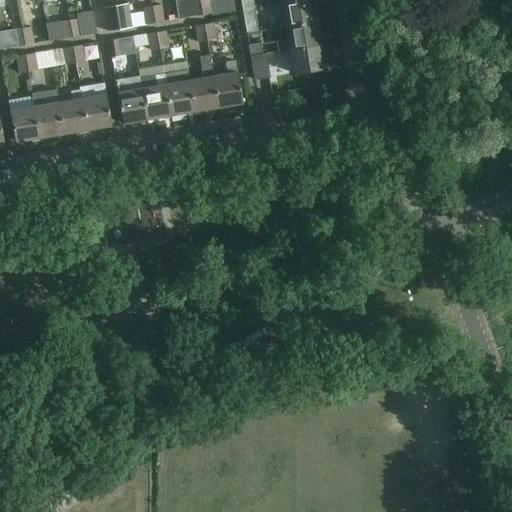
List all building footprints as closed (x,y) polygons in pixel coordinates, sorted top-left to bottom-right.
[(174,0),(178,19),(189,17),(186,0),(174,0)] [(202,15),(199,0),(190,0),(194,17),(202,15)] [(208,0),(199,0),(202,15),(211,13),(208,0)] [(254,8),(253,0),(240,0),(242,10),(254,8)] [(316,22),(312,0),(302,0),(276,4),(280,28),(286,27),(316,22)] [(104,9),(108,31),(133,27),(129,4),(104,9)] [(160,4),(152,6),(154,23),(163,21),(160,4)] [(154,23),(152,6),(143,7),(146,24),(154,23)] [(258,31),(254,8),(242,10),(246,33),(258,31)] [(76,14),(76,12),(68,13),(69,21),(68,21),(71,38),(96,33),(93,11),(76,14)] [(230,35),(242,32),(239,19),(227,22),(230,35)] [(71,38),(68,21),(47,24),(50,41),(71,38)] [(211,22),(203,23),(206,40),(214,38),(211,22)] [(320,45),(316,22),(286,27),(288,39),(276,41),(278,52),(290,50),(320,45)] [(206,40),(203,23),(195,24),(198,41),(206,40)] [(31,27),(21,29),(24,45),(34,44),(31,27)] [(24,45),(21,29),(13,30),(16,47),(24,45)] [(164,30),(155,31),(158,49),(167,47),(164,30)] [(158,49),(155,31),(146,33),(149,50),(158,49)] [(123,58),(144,56),(143,47),(131,48),(129,33),(121,34),(123,58)] [(110,57),(118,55),(115,38),(107,40),(110,57)] [(81,44),(72,46),(75,63),(84,62),(81,44)] [(260,44),(248,46),(250,57),(262,55),(260,44)] [(324,70),(320,45),(290,50),(294,75),(324,70)] [(75,63),(72,46),(64,47),(67,64),(75,63)] [(33,53),(26,54),(29,71),(36,69),(33,53)] [(29,71),(26,54),(17,55),(20,72),(29,71)] [(270,78),(266,54),(262,55),(250,57),(254,80),(270,78)] [(213,77),(209,55),(199,56),(203,79),(189,81),(195,111),(218,107),(213,77)] [(227,75),(213,77),(218,107),(243,103),(235,62),(225,63),(227,75)] [(139,78),(138,71),(137,66),(113,70),(122,124),(146,120),(139,78)] [(189,81),(187,70),(163,74),(170,116),(195,111),(189,81)] [(170,116),(163,74),(139,78),(146,120),(170,116)] [(111,126),(104,84),(80,88),(80,89),(87,130),(111,126)] [(87,130),(80,89),(70,90),(72,101),(58,103),(63,134),(87,130)] [(33,95),(35,107),(41,138),(63,134),(58,103),(56,91),(33,95)] [(41,138),(35,107),(10,112),(15,142),(41,138)] [(27,490),(0,503),(0,511),(19,511),(35,505),(27,490)]
